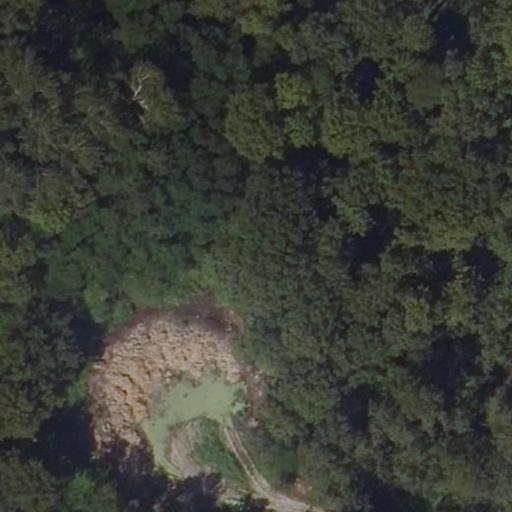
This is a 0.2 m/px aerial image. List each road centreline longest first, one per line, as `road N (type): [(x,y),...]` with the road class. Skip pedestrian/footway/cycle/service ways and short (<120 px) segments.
road 1 (track): [(511,381),(401,497),(371,511)]
road 2 (track): [(318,511),(294,504),(220,424)]
